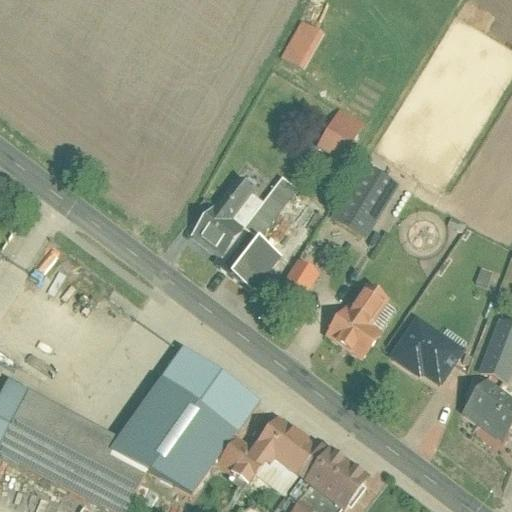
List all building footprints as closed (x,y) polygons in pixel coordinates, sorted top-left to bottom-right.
[(301,25),(284,64),(311,76),(328,37),(301,25)] [(319,150),(341,163),(359,132),(338,119),(319,150)] [(335,222),(366,239),(393,191),(362,174),(335,222)] [(190,241),(221,265),(246,233),(234,225),(254,199),(237,182),(190,241)] [(249,227),(264,239),(297,195),(281,183),(249,227)] [(220,270),(254,296),(279,262),(245,236),(220,270)] [(280,299),(301,312),(320,280),(298,267),(280,299)] [(379,341),(369,334),(387,305),(368,294),(357,312),(347,305),(325,341),(364,365),(379,341)] [(481,375),(511,385),(511,380),(511,326),(500,322),(481,375)] [(393,362),(437,391),(462,353),(418,324),(393,362)] [(126,511),(145,481),(190,495),(258,405),(185,350),(117,440),(10,390),(0,406),(0,460),(103,511),(126,511)] [(511,407),(477,385),(457,418),(501,445),(511,427),(511,407)] [(252,461),(296,489),(321,451),(277,423),(252,461)] [(306,491),(338,511),(354,511),(375,481),(331,453),(306,491)]
